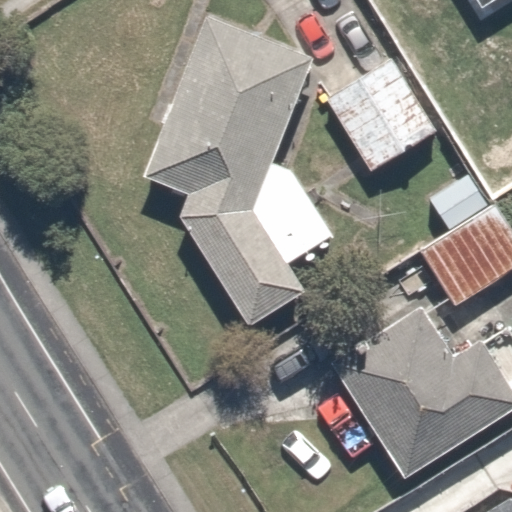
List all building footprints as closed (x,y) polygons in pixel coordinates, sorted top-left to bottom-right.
[(140,170),(171,182),(163,202),(230,317),(284,285),(267,257),(326,223),(276,136),(269,140),(303,48),(199,10),(140,170)] [(432,120),(385,45),(314,89),(361,164),(432,120)] [(511,258),(511,236),(482,194),(407,247),(448,304),(511,258)] [(317,357),(323,367),(388,473),(511,396),(511,359),(493,329),(447,358),(410,299),(317,357)] [(511,511),(511,502),(503,489),(468,511),(511,511)]
